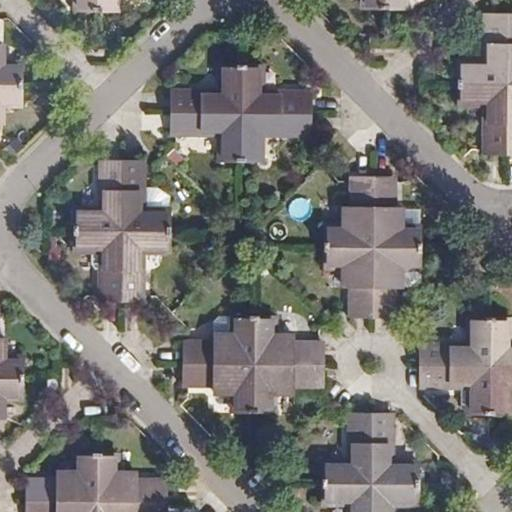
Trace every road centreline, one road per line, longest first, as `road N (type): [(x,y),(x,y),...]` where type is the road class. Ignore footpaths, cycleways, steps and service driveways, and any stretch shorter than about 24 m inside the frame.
road 1 (residential): [(220,0),(196,9),(18,185),(8,234),(30,282),(258,511)]
road 2 (residential): [(503,228),(266,0)]
